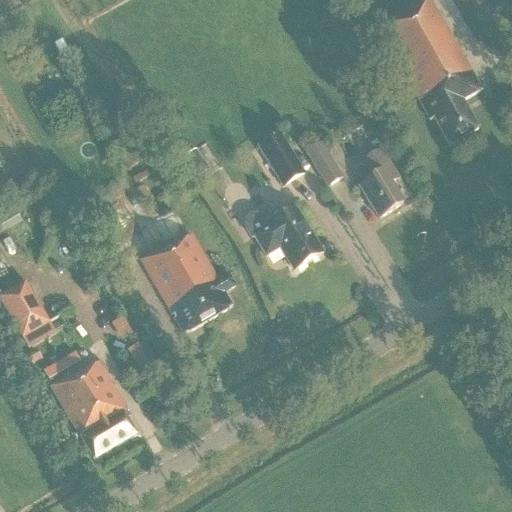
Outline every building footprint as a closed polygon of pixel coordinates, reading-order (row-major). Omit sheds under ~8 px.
[(448,147),(478,130),(462,102),(482,91),(430,0),(429,0),(414,9),(412,5),(375,26),(429,121),(433,119),(448,147)] [(117,154),(129,172),(148,159),(136,142),(141,139),(135,129),(114,143),(120,152),(117,154)] [(304,175),(294,160),(279,134),(257,147),(283,188),(304,175)] [(320,146),(307,154),(328,188),(341,179),(320,146)] [(210,171),(196,150),(177,164),(189,182),(196,178),(196,179),(210,171)] [(379,220),(402,205),(390,185),(399,179),(381,151),(362,163),(373,179),(359,188),(379,220)] [(294,209),(267,226),(262,217),(260,216),(258,216),(256,215),(255,215),(253,216),(251,216),(249,217),(247,218),(246,220),(245,221),(245,223),(244,224),(244,225),(244,227),(244,228),(244,229),(251,241),(253,240),(266,260),(281,251),(294,272),(322,255),(294,209)] [(184,336),(232,308),(225,295),(235,289),(228,277),(220,283),(191,240),(176,249),(172,244),(140,263),(184,336)] [(0,261),(0,280),(8,276),(0,261)] [(26,283),(0,298),(0,305),(22,341),(50,325),(26,283)] [(36,350),(27,356),(33,367),(43,361),(36,350)] [(93,461),(137,435),(123,411),(126,409),(98,363),(51,391),(78,438),(79,437),(93,461)]
